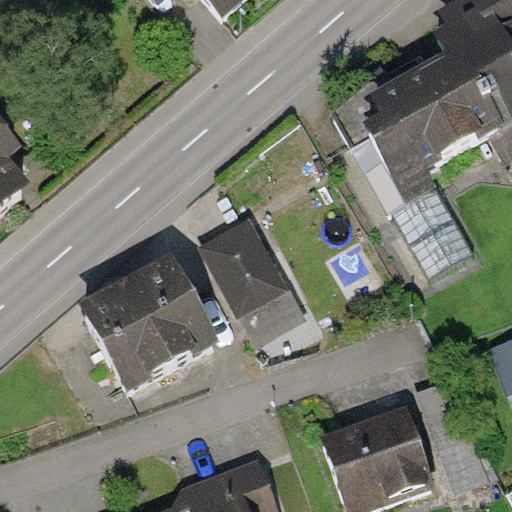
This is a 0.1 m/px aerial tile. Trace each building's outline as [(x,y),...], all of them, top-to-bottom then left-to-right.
[(192,0),(223,36),(264,0),(192,0)] [(511,51),(385,116),(421,186),(511,139),(511,51)] [(0,121),(0,230),(54,183),(0,121)] [(257,240),(87,326),(125,402),(295,316),(257,240)] [(511,344),(489,351),(504,398),(511,395),(511,344)] [(419,418),(325,450),(346,511),(406,511),(447,498),(419,418)] [(283,511),(270,475),(183,505),(185,511),(283,511)]
